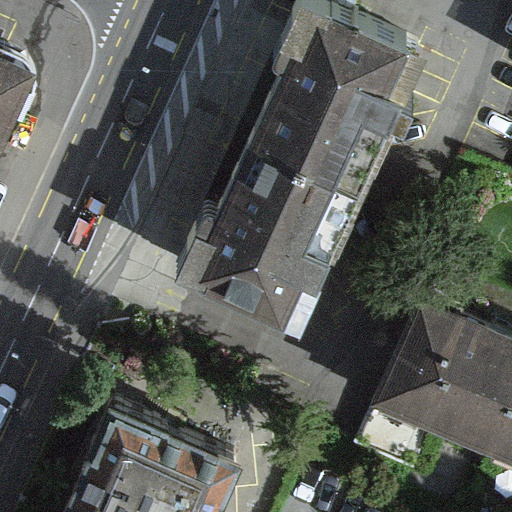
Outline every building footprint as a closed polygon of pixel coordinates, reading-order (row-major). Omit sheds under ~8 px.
[(346,162),(410,24),(356,0),(291,0),(239,113),(346,162)] [(0,146),(50,35),(0,13),(0,146)] [(282,300),(346,162),(239,113),(175,251),(282,300)] [(511,311),(432,274),(383,377),(511,437),(511,311)] [(106,381),(56,500),(83,511),(195,511),(229,433),(106,381)] [(83,511),(56,500),(50,511),(83,511)]
